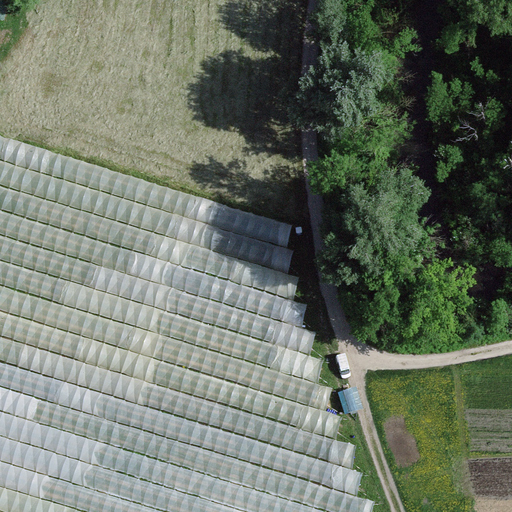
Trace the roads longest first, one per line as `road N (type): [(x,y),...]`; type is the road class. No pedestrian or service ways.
road 1 (track): [(511,351),(376,361),(355,353),(344,334),(310,145),(315,0)]
road 2 (track): [(355,353),(370,434),(398,511)]
